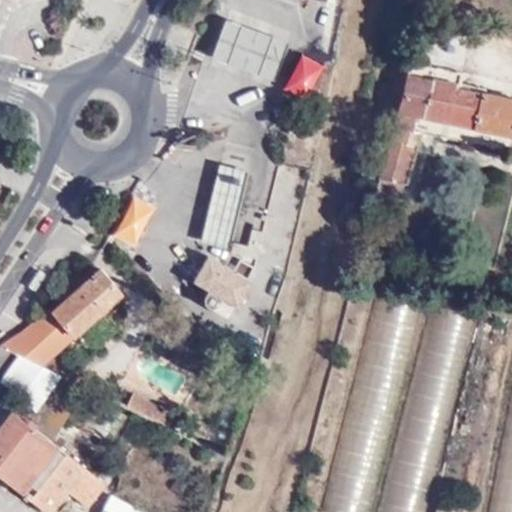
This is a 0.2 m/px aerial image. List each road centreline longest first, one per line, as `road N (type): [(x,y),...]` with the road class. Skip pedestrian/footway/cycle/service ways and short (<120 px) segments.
road 1 (secondary): [(0,295),(100,160)]
road 2 (unknown): [(134,145),(179,195),(156,262)]
road 3 (secondary): [(61,130),(38,192),(0,248)]
